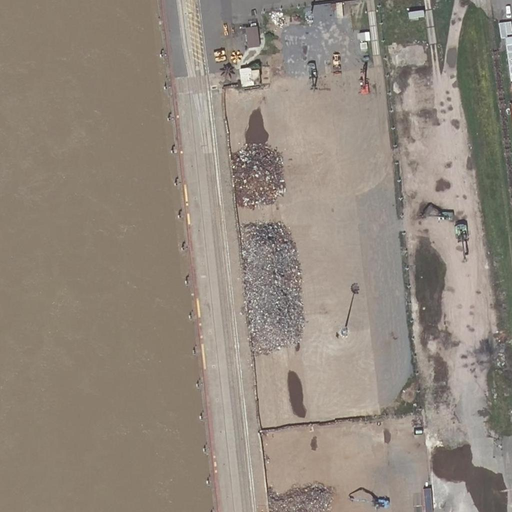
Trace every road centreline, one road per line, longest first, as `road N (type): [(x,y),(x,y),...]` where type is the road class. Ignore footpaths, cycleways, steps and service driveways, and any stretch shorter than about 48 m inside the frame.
road 1 (unknown): [(462,0),(441,102),(477,424),(473,511)]
road 2 (unknown): [(188,8),(240,511)]
road 3 (unknown): [(369,0),(380,125),(364,139),(312,145)]
